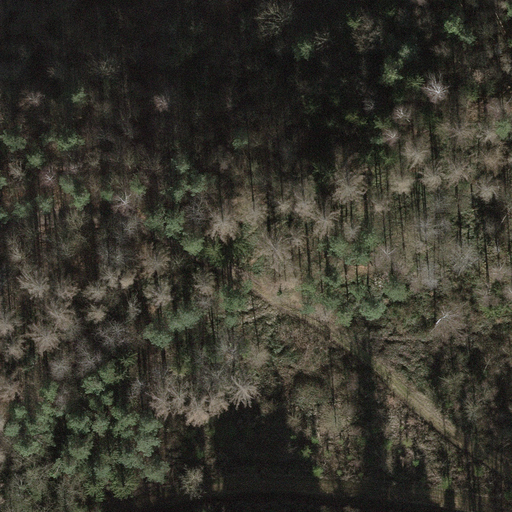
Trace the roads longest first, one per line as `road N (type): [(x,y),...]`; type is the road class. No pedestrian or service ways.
road 1 (track): [(0,222),(46,212),(108,219),(262,280),(511,476)]
road 2 (track): [(500,511),(279,486),(156,499),(117,511)]
